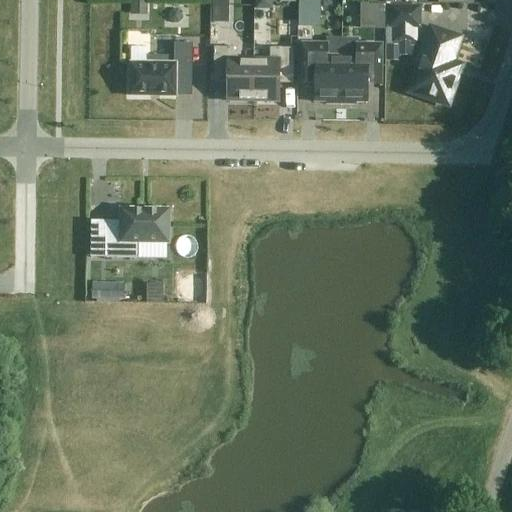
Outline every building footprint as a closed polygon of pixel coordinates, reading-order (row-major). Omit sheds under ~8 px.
[(455,23),(453,5),(426,9),(429,26),(455,23)] [(389,6),(388,30),(393,30),(393,42),(416,43),(416,30),(420,31),(421,7),(389,6)] [(409,92),(448,106),(461,67),(456,50),(459,40),(431,30),(409,92)] [(342,58),(342,39),(327,39),(327,45),(302,45),(301,86),(315,86),(315,103),(327,103),(327,106),(341,106),(342,58)] [(342,58),(341,106),(355,106),(356,104),(367,104),(367,86),(381,87),(382,46),(357,45),(357,39),(342,39),(342,58)] [(131,65),(130,97),(137,97),(176,97),(176,77),(191,78),(192,45),(175,45),(175,65),(168,65),(168,58),(149,58),(149,65),(131,65)] [(254,62),(238,62),(238,49),(214,49),(213,76),(227,76),(227,102),(253,102),(254,62)] [(294,50),(270,49),(270,62),(254,62),(253,102),(279,103),(279,76),(293,76),(294,50)] [(169,245),(169,211),(121,210),(121,212),(121,227),(105,227),(104,259),(138,260),(139,244),(167,244),(167,245),(169,245)] [(205,295),(203,266),(195,267),(196,296),(205,295)] [(93,284),(93,299),(125,299),(125,284),(93,284)]
